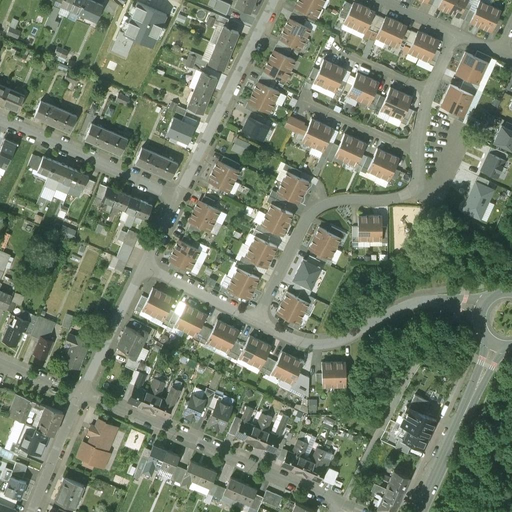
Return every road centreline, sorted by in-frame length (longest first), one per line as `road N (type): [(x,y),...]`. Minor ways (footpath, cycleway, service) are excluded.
road 1 (residential): [(339,505),(83,393)]
road 2 (residential): [(257,319),(292,339),(326,343),(420,302),(480,312)]
road 3 (residential): [(416,190),(317,205),(257,319)]
road 4 (residential): [(179,198),(277,0)]
road 5 (residential): [(179,198),(0,123)]
road 6 (secondary): [(419,511),(496,346)]
road 7 (residential): [(83,393),(145,264)]
road 8 (track): [(511,386),(455,511)]
road 9 (residential): [(416,149),(298,99)]
road 10 (residential): [(34,511),(83,393)]
road 11 (residential): [(145,264),(257,319)]
